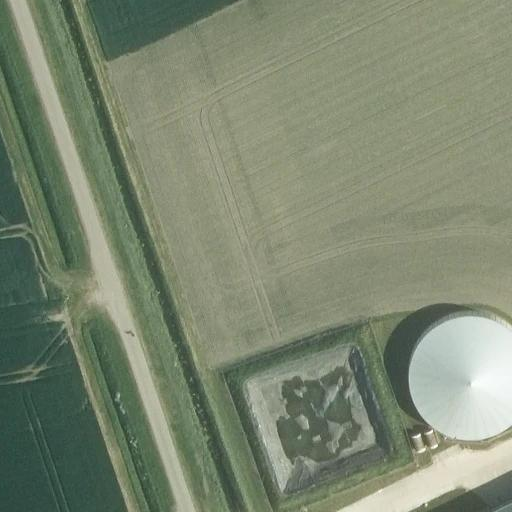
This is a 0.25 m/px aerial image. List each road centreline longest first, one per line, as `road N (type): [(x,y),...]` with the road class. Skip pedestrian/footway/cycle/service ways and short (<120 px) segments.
road 1 (unclassified): [(186,511),(16,0)]
road 2 (track): [(370,511),(511,443)]
